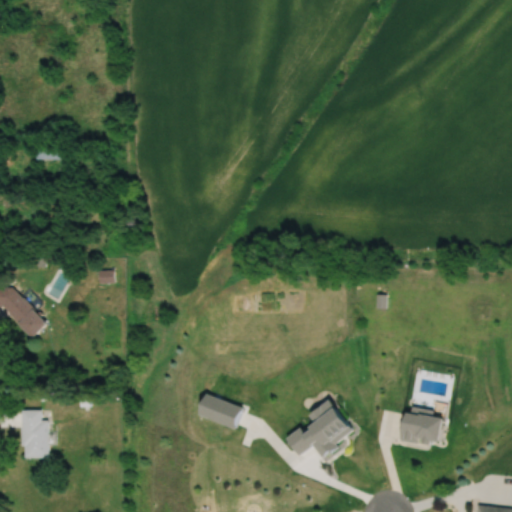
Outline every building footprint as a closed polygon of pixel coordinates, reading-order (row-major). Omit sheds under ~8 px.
[(36,159),(65,159),(65,149),(51,149),(51,140),(36,140),(36,159)] [(99,282),(114,282),(114,271),(99,271),(99,282)] [(0,303),(1,303),(33,338),(47,324),(7,280),(0,286),(0,303)] [(49,419),(43,419),(43,410),(22,410),(22,458),(49,458),(49,419)] [(447,415),(407,411),(403,442),(444,446),(447,415)]
